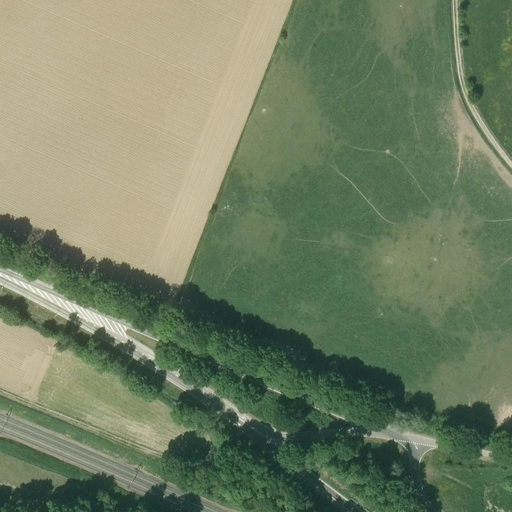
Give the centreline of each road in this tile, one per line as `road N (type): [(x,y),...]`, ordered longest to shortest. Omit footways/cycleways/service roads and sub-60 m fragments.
road 1 (tertiary): [(414,437),(73,305)]
road 2 (track): [(247,426),(214,452),(173,459),(0,389)]
road 3 (tertiary): [(73,305),(261,436)]
road 4 (track): [(511,165),(465,94),(454,0)]
road 5 (unclassified): [(261,436),(414,437)]
road 6 (motorway): [(261,436),(356,511)]
